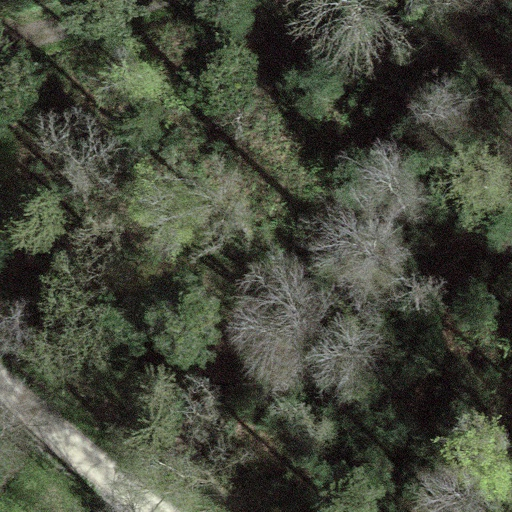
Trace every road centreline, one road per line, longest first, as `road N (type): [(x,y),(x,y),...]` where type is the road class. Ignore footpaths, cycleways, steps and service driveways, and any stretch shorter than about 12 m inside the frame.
road 1 (track): [(0,378),(166,511)]
road 2 (track): [(135,0),(0,41)]
